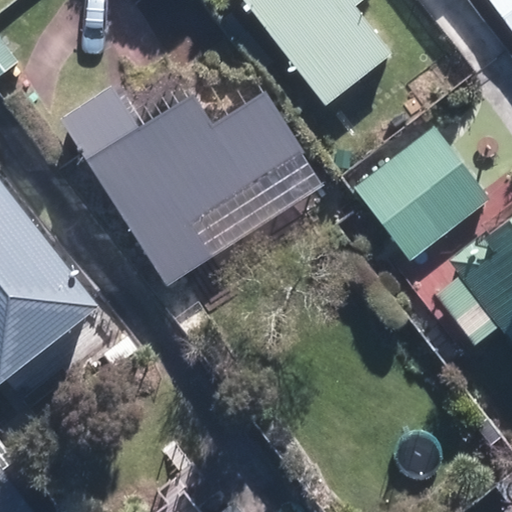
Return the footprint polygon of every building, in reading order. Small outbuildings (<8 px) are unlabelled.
[(250,0),(331,104),(396,55),(361,9),(372,0),(250,0)] [(511,0),(492,0),(511,26),(511,0)] [(0,83),(18,69),(0,46),(0,83)] [(114,84),(62,117),(170,286),(330,185),(270,91),(218,124),(199,94),(143,130),(114,84)] [(438,124),(357,190),(414,261),(496,195),(438,124)] [(0,390),(88,321),(0,210),(0,390)] [(511,214),(449,261),(511,344),(511,214)] [(511,511),(511,484),(496,495),(507,511),(511,511)] [(0,511),(13,511),(0,494),(0,511)]
